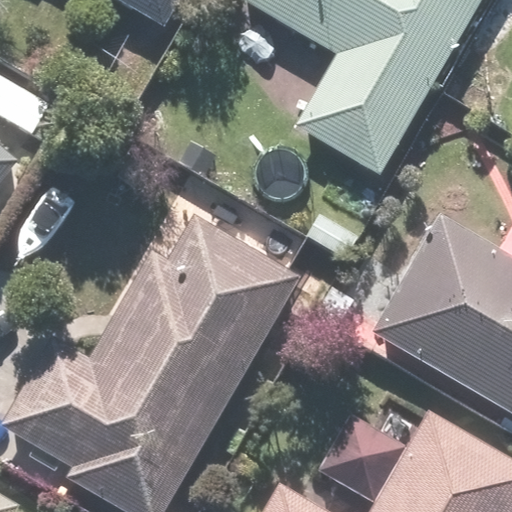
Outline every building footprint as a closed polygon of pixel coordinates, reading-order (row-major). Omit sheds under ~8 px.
[(98,0),(159,35),(179,0),(98,0)] [(375,183),(481,0),(228,0),(227,2),(332,62),(290,134),(375,183)] [(0,186),(21,161),(0,143),(0,186)] [(0,434),(68,474),(62,485),(109,511),(163,511),(296,285),(189,223),(163,268),(147,259),(85,365),(49,344),(0,426),(0,434)] [(511,267),(434,223),(366,339),(511,424),(511,267)] [(366,511),(312,511),(276,490),(262,511),(511,511),(511,472),(384,398),(364,432),(345,421),(312,476),(369,509),(366,511)]
